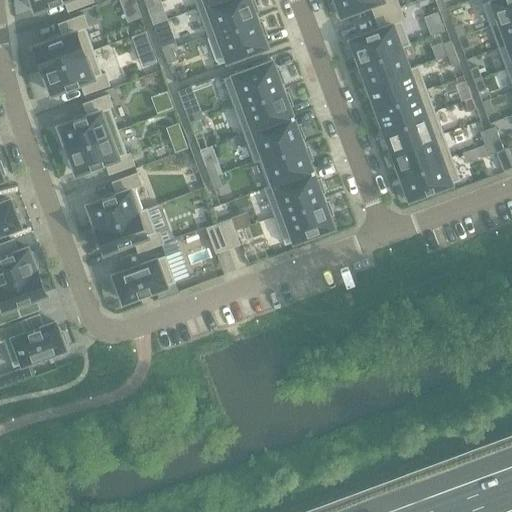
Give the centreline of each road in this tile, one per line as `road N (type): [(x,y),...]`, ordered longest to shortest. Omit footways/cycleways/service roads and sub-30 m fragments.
road 1 (residential): [(386,235),(134,327),(100,330),(40,180),(0,36)]
road 2 (residential): [(386,235),(298,0)]
road 3 (residential): [(511,188),(386,235)]
